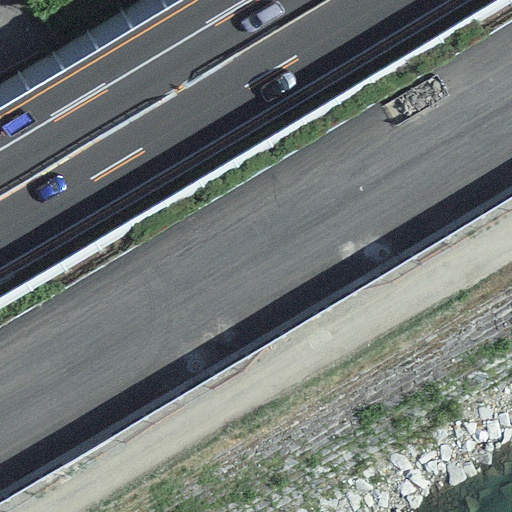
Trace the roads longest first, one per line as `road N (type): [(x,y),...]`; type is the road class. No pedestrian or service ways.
road 1 (motorway): [(0,399),(511,92)]
road 2 (track): [(511,193),(0,485)]
road 3 (motorway): [(351,0),(0,203)]
